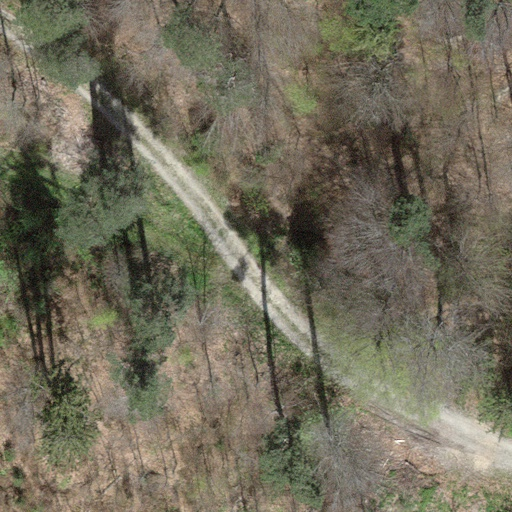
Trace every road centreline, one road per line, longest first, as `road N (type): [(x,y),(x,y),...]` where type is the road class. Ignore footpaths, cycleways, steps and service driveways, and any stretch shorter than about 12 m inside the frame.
road 1 (track): [(0,20),(106,99),(188,181),(310,333),(420,420),(511,455)]
road 2 (track): [(270,284),(89,185),(0,162)]
